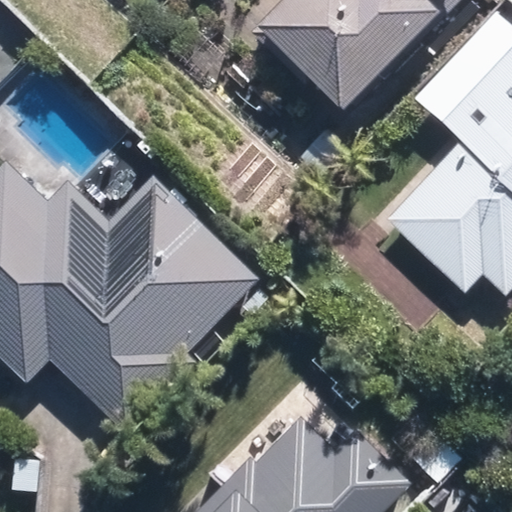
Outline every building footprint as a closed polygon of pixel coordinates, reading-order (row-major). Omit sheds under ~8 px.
[(382,62),(391,69),(457,0),(272,0),(254,20),(256,23),(250,28),(310,86),(313,81),(339,106),(382,62)] [(511,40),(440,119),(460,137),(385,217),(464,290),(481,272),(504,293),(511,284),(511,40)] [(347,149),(324,129),(298,157),(320,176),(347,149)] [(46,198),(4,157),(0,161),(0,355),(25,380),(47,356),(125,430),(193,360),(184,351),(255,277),(149,175),(106,218),(64,179),(46,198)] [(379,511),(409,481),(354,428),(351,431),(336,416),(319,434),(299,414),(254,461),(247,453),(190,511),(379,511)] [(39,460),(14,456),(11,489),(37,491),(39,460)]
